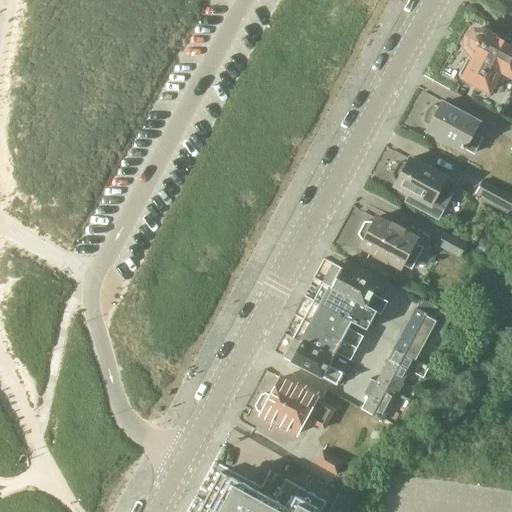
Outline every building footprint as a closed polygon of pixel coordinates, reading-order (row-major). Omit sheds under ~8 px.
[(463,78),(501,99),(511,78),(511,46),(483,31),(479,30),(475,31),(473,31),(469,34),(466,37),(465,41),(465,46),(465,48),(467,52),(470,55),(474,57),(463,78)] [(429,126),(427,131),(465,151),(466,151),(474,155),(483,138),(473,133),(478,123),(442,104),(439,109),(433,105),(427,110),(424,116),(423,123),(429,126)] [(398,164),(392,176),(395,181),(398,183),(395,187),(410,195),(406,203),(438,220),(443,211),(444,212),(458,186),(445,180),(446,179),(409,160),(407,164),(405,163),(398,164)] [(511,204),(511,197),(482,181),(476,192),(493,202),(491,206),(506,214),(511,204)] [(414,243),(415,240),(404,234),(406,230),(392,223),(390,226),(376,219),(373,223),(365,222),(358,235),(363,242),(361,246),(376,254),(376,258),(385,263),(389,261),(401,267),(403,265),(408,268),(420,247),(414,243)] [(465,244),(444,233),(438,245),(459,256),(465,244)] [(321,283),(374,312),(379,314),(386,301),(371,293),(374,287),(331,264),(321,283)] [(321,283),(312,301),(350,322),(354,315),(368,323),(374,312),(321,283)] [(312,301),(303,320),(356,349),(362,337),(347,328),(350,322),(312,301)] [(393,350),(415,362),(431,330),(442,336),(452,317),(420,301),(417,308),(415,307),(393,350)] [(303,320),(293,338),(332,359),(335,353),(350,360),(356,349),(303,320)] [(332,359),(293,338),(283,357),(336,386),(343,373),(329,365),(332,359)] [(387,360),(409,372),(415,362),(393,350),(387,360)] [(381,372),(403,384),(409,372),(387,360),(381,372)] [(403,384),(381,372),(376,382),(371,379),(371,380),(398,394),(403,384)] [(260,416),(296,435),(308,413),(315,417),(311,423),(323,430),(335,409),(322,402),(321,404),(316,402),(317,399),(280,378),(270,397),(265,394),(261,396),(256,407),(257,410),(262,413),(260,416)] [(398,394),(371,380),(363,395),(368,398),(361,410),(383,422),(398,394)] [(321,452),(315,464),(337,475),(343,463),(321,452)] [(321,511),(327,502),(285,480),(274,501),(262,495),(261,495),(248,488),(248,487),(231,478),(230,479),(220,473),(199,511),(321,511)]
